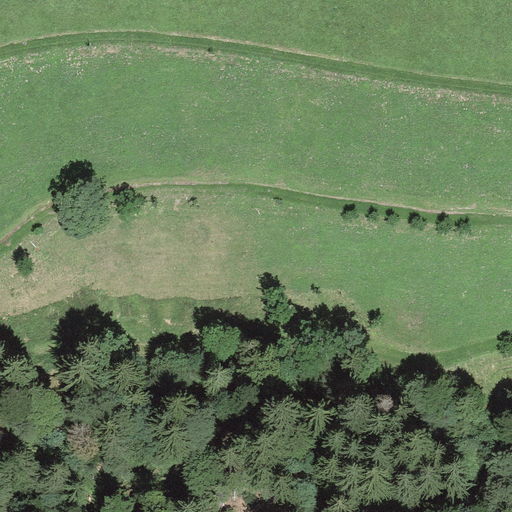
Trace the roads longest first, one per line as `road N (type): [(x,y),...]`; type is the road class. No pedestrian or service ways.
road 1 (track): [(0,245),(47,213),(94,195),(177,184),(511,217)]
road 2 (track): [(511,93),(159,47),(67,46),(0,60)]
road 3 (track): [(137,348),(453,357),(511,347)]
